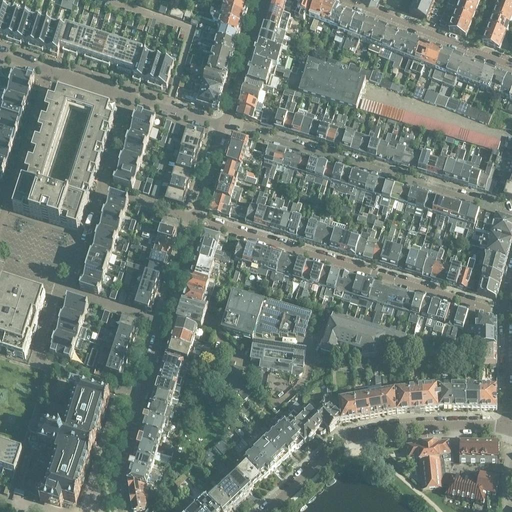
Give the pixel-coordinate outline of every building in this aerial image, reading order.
[(210,0),(225,4),(224,10),(245,16),(248,6),(227,0),(210,0)] [(271,0),(271,1),(298,9),(300,6),(287,2),(287,0),(271,0)] [(301,0),(301,3),(300,6),(298,11),(296,13),(295,18),(299,19),(304,21),(306,15),(310,7),(312,0),(301,0)] [(316,0),(310,18),(315,20),(310,31),(315,33),(319,22),(327,3),(317,0),(316,0)] [(415,0),(414,0),(412,7),(430,14),(433,7),(415,0)] [(469,0),(460,0),(458,5),(476,13),(480,4),(469,0)] [(511,5),(499,0),(495,11),(511,17),(511,5)] [(271,1),(268,9),(284,14),(285,10),(296,13),(298,9),(271,1)] [(327,3),(319,22),(325,24),(323,30),(325,31),(324,33),(326,33),(329,26),(336,7),(327,3)] [(0,35),(3,37),(12,8),(11,10),(1,7),(2,5),(0,9),(0,35)] [(166,15),(169,7),(162,5),(160,13),(166,15)] [(458,5),(455,14),(464,17),(461,26),(470,29),(476,13),(458,5)] [(336,7),(329,26),(335,28),(332,35),(336,37),(338,32),(339,30),(345,13),(342,12),(340,9),(336,7)] [(412,7),(409,15),(427,22),(430,14),(412,7)] [(13,43),(23,12),(12,8),(3,37),(7,38),(6,40),(13,43)] [(172,9),(170,17),(182,20),(184,12),(172,9)] [(204,14),(221,20),(242,27),(245,16),(224,10),(222,15),(203,9),(202,14),(204,14)] [(268,9),(266,17),(281,22),(295,27),(297,23),(292,22),(292,21),(282,18),(284,14),(268,9)] [(511,17),(495,11),(492,19),(510,26),(511,20),(511,17)] [(25,44),(34,15),(23,12),(13,43),(20,45),(21,42),(25,44)] [(345,13),(339,30),(338,32),(336,37),(334,41),(341,44),(339,50),(343,52),(349,37),(356,18),(345,13)] [(202,19),(220,24),(218,29),(220,30),(239,37),(242,27),(221,20),(204,14),(202,19)] [(455,14),(449,30),(448,31),(466,38),(470,29),(461,26),(464,17),(455,14)] [(35,50),(45,19),(34,15),(25,44),(29,45),(28,47),(35,50)] [(266,17),(263,26),(279,31),(280,26),(294,31),(295,27),(281,22),(266,17)] [(356,18),(349,37),(343,52),(354,56),(360,41),(367,22),(356,18)] [(47,50),(56,22),(45,19),(35,50),(42,52),(43,49),(47,50)] [(492,19),(489,27),(507,34),(510,26),(492,19)] [(57,57),(67,25),(66,26),(56,22),(47,50),(51,52),(50,54),(57,57)] [(367,22),(360,41),(371,45),(378,26),(367,22)] [(70,54),(79,26),(78,26),(77,28),(67,25),(57,57),(60,48),(63,50),(62,52),(70,54)] [(81,55),(89,29),(79,26),(70,54),(77,57),(77,54),(81,55)] [(279,31),(263,26),(261,34),(276,39),(284,41),(286,33),(279,31)] [(378,26),(371,45),(373,46),(372,48),(381,51),(382,49),(389,31),(378,26)] [(489,27),(486,36),(503,43),(507,34),(489,27)] [(91,61),(100,33),(89,29),(81,55),(85,57),(84,59),(91,61)] [(217,38),(217,39),(236,46),(239,37),(220,30),(219,34),(212,31),(211,36),(217,38)] [(389,31),(382,49),(381,51),(379,56),(390,61),(392,53),(393,54),(400,35),(389,31)] [(102,65),(111,36),(110,39),(100,35),(101,33),(100,33),(91,61),(102,65)] [(215,45),(214,50),(233,56),(236,46),(217,39),(217,38),(211,36),(204,34),(202,40),(215,45)] [(261,34),(258,43),(273,49),(275,44),(290,49),(292,44),(284,41),(276,39),(261,34)] [(400,35),(393,54),(392,53),(390,61),(389,62),(394,64),(392,69),(398,71),(403,58),(410,39),(400,35)] [(114,66),(122,40),(111,36),(102,65),(109,67),(110,65),(114,66)] [(486,36),(482,44),(500,51),(503,43),(486,36)] [(410,39),(403,58),(409,60),(405,73),(409,75),(414,62),(421,44),(410,39)] [(124,72),(132,46),(122,42),(122,40),(114,66),(117,67),(117,70),(124,72)] [(258,43),(253,60),(286,71),(289,59),(281,57),(282,52),(273,49),(258,43)] [(421,44),(414,62),(419,64),(418,67),(424,69),(425,66),(432,48),(421,44)] [(133,81),(143,49),(132,46),(124,72),(131,74),(132,72),(135,73),(132,81),(133,81)] [(212,55),(210,61),(230,67),(233,56),(214,50),(204,48),(203,52),(212,55)] [(432,48),(425,66),(431,69),(428,78),(432,80),(436,71),(443,52),(432,48)] [(144,82),(153,54),(143,50),(143,49),(133,81),(140,83),(141,81),(144,82)] [(443,52),(436,71),(442,73),(438,83),(443,85),(447,75),(454,57),(443,52)] [(154,88),(164,57),(163,59),(153,56),(154,54),(153,54),(144,82),(148,83),(147,86),(154,88)] [(308,61),(314,63),(317,57),(310,54),(308,61)] [(193,56),(189,67),(192,67),(200,70),(204,59),(193,56)] [(167,89),(176,61),(164,57),(154,88),(162,90),(162,88),(167,89)] [(454,57),(447,75),(458,79),(465,61),(454,57)] [(253,60),(250,71),(269,77),(271,71),(278,73),(279,72),(285,74),(286,71),(253,60)] [(209,66),(207,72),(227,78),(230,67),(210,61),(209,66)] [(465,61),(458,79),(468,83),(475,65),(465,61)] [(285,90),(296,93),(299,94),(304,95),(357,111),(366,82),(358,79),(326,68),(320,66),(309,62),(301,89),(293,86),(295,78),(290,76),(287,85),(285,90)] [(475,65),(468,83),(479,88),(486,69),(475,65)] [(361,70),(350,66),(347,75),(358,79),(361,70)] [(204,83),(204,84),(223,90),(227,78),(207,72),(200,70),(192,67),(190,74),(198,77),(197,81),(204,83)] [(486,69),(479,88),(490,92),(497,74),(486,69)] [(372,74),(361,70),(358,79),(369,83),(372,74)] [(250,71),(247,82),(266,88),(274,90),(276,90),(279,80),(269,77),(250,71)] [(14,73),(11,83),(31,90),(35,79),(14,73)] [(383,77),(372,73),(372,74),(369,83),(380,87),(383,77)] [(497,74),(490,92),(500,96),(507,78),(497,74)] [(511,79),(507,78),(500,96),(510,100),(511,96),(511,79)] [(393,84),(383,80),(380,87),(391,90),(393,84)] [(202,88),(201,94),(220,100),(223,90),(204,84),(204,83),(197,81),(195,86),(202,88)] [(247,82),(245,88),(261,93),(266,94),(267,92),(273,93),(274,90),(266,88),(247,82)] [(11,83),(8,94),(28,100),(31,90),(11,83)] [(404,88),(393,84),(391,90),(402,94),(404,88)] [(245,88),(241,99),(258,105),(262,106),(262,105),(266,107),(267,104),(263,103),(266,94),(261,93),(245,88)] [(428,92),(417,88),(413,97),(424,102),(428,92)] [(69,95),(52,90),(53,90),(13,212),(1,252),(7,254),(0,273),(0,352),(25,360),(29,362),(59,271),(65,273),(117,111),(100,105),(69,95)] [(280,113),(275,128),(285,131),(289,116),(293,104),(295,97),(296,93),(285,90),(284,96),(283,96),(289,98),(284,114),(280,113)] [(439,96),(428,92),(424,102),(435,106),(439,96)] [(8,94),(4,104),(25,110),(28,100),(8,94)] [(182,100),(197,105),(214,110),(214,109),(218,108),(220,100),(201,94),(199,100),(192,98),(192,97),(184,94),(182,100)] [(449,101),(439,96),(435,106),(446,110),(449,101)] [(241,99),(239,108),(256,113),(263,115),(271,118),(273,113),(257,109),(258,105),(241,99)] [(369,101),(363,100),(360,110),(365,112),(369,101)] [(460,105),(450,100),(446,110),(457,114),(460,105)] [(374,103),(372,102),(369,101),(365,112),(371,113),(374,103)] [(379,104),(374,103),(371,113),(376,115),(379,104)] [(4,104),(1,114),(21,121),(25,110),(4,104)] [(289,116),(285,131),(293,133),(297,118),(293,117),(296,105),(293,104),(289,116)] [(297,118),(293,133),(301,136),(306,121),(310,106),(305,104),(301,119),(297,118)] [(379,104),(376,115),(381,116),(384,106),(383,105),(379,104)] [(471,109),(461,104),(457,114),(468,118),(471,109)] [(386,118),(390,108),(384,106),(381,116),(386,118)] [(256,113),(239,108),(236,116),(261,124),(262,120),(267,121),(266,125),(274,128),(277,119),(271,118),(263,115),(256,113)] [(390,108),(386,118),(392,120),(395,109),(390,108)] [(482,112),(472,108),(468,118),(478,122),(482,112)] [(395,109),(392,120),(397,121),(400,111),(395,109)] [(402,123),(405,113),(406,112),(400,111),(397,121),(402,123)] [(156,118),(137,112),(134,123),(152,129),(156,118)] [(493,116),(482,112),(478,121),(489,126),(493,116)] [(1,114),(0,116),(0,125),(18,131),(21,121),(1,114)] [(314,123),(310,138),(318,141),(322,126),(325,116),(321,115),(319,119),(316,118),(314,123)] [(306,121),(301,136),(310,138),(314,123),(316,118),(307,116),(306,121)] [(322,126),(318,141),(326,143),(331,128),(326,127),(329,117),(325,116),(322,126)] [(331,128),(326,143),(334,146),(339,131),(343,117),(339,116),(337,123),(333,121),(331,128)] [(339,131),(334,146),(343,148),(347,133),(349,129),(345,128),(347,118),(343,117),(339,131)] [(347,133),(343,148),(351,151),(360,120),(357,119),(356,121),(355,121),(352,130),(349,129),(347,133)] [(377,128),(368,156),(376,159),(381,144),(377,142),(381,129),(380,129),(383,120),(379,119),(377,128)] [(360,120),(351,151),(359,154),(364,139),(360,137),(365,122),(360,120)] [(172,123),(166,121),(163,132),(168,134),(172,123)] [(149,139),(152,129),(134,123),(130,133),(149,139)] [(180,126),(175,124),(171,135),(177,137),(180,126)] [(0,125),(0,136),(15,141),(18,131),(0,125)] [(364,139),(359,154),(368,156),(377,128),(372,127),(368,140),(364,139)] [(205,134),(187,128),(184,139),(202,144),(205,134)] [(381,144),(376,159),(385,161),(393,133),(394,129),(390,128),(385,145),(381,144)] [(457,140),(462,141),(465,131),(460,130),(457,140)] [(465,131),(462,141),(467,143),(470,133),(465,131)] [(146,149),(149,139),(130,133),(127,143),(146,149)] [(393,133),(385,161),(393,164),(399,144),(395,142),(398,134),(393,133)] [(470,133),(467,143),(472,144),(475,134),(470,133)] [(427,143),(430,144),(432,140),(436,141),(437,137),(430,134),(427,143)] [(472,144),(477,146),(480,136),(475,134),(472,144)] [(399,144),(393,164),(401,166),(410,137),(406,135),(403,145),(399,144)] [(0,136),(0,147),(11,152),(15,141),(0,136)] [(477,146),(482,147),(485,137),(480,136),(477,146)] [(233,137),(230,146),(246,150),(254,153),(264,155),(267,147),(233,137)] [(410,137),(401,166),(409,169),(414,154),(410,153),(415,138),(410,137)] [(482,147),(487,149),(490,139),(485,137),(482,147)] [(202,144),(184,139),(181,149),(199,155),(202,144)] [(487,149),(492,150),(495,140),(490,139),(487,149)] [(492,150),(497,152),(500,142),(495,140),(492,150)] [(142,160),(146,149),(127,143),(124,154),(142,160)] [(230,146),(228,154),(244,159),(252,162),(253,158),(254,157),(245,154),(246,150),(230,146)] [(439,161),(434,176),(443,179),(447,164),(448,164),(450,158),(446,157),(447,153),(446,152),(447,147),(444,146),(441,155),(439,161)] [(0,147),(0,159),(8,162),(11,152),(0,147)] [(414,154),(409,169),(418,171),(424,150),(425,148),(421,147),(419,155),(414,154)] [(447,164),(443,179),(451,182),(456,167),(461,150),(462,148),(459,147),(459,150),(457,149),(454,159),(450,158),(448,164),(447,164)] [(269,148),(264,163),(263,169),(267,170),(262,187),(266,188),(269,179),(274,166),(278,151),(269,148)] [(424,150),(418,171),(426,174),(431,159),(434,151),(425,148),(424,150)] [(196,165),(199,155),(181,149),(178,160),(196,165)] [(456,167),(451,182),(460,184),(465,169),(461,168),(466,152),(461,150),(456,167)] [(278,151),(274,166),(269,179),(273,180),(276,171),(280,173),(282,168),(286,153),(278,151)] [(286,153),(282,168),(280,173),(284,174),(279,191),(283,192),(286,184),(290,171),(295,156),(286,153)] [(481,174),(477,189),(486,192),(489,180),(491,181),(495,170),(498,159),(499,155),(493,153),(489,165),(484,165),(483,170),(482,174),(481,174)] [(139,170),(142,160),(124,154),(121,164),(139,170)] [(228,154),(225,162),(241,167),(243,164),(261,169),(262,165),(255,163),(252,162),(244,159),(228,154)] [(295,156),(290,171),(286,184),(290,186),(294,172),(299,174),(304,158),(295,156)] [(465,169),(460,184),(468,187),(473,172),(478,158),(473,157),(469,171),(465,169)] [(304,158),(299,174),(297,180),(300,181),(299,188),(303,189),(305,183),(307,176),(312,161),(304,158)] [(473,172),(468,187),(477,189),(481,174),(483,170),(479,169),(482,160),(478,158),(473,172)] [(0,159),(0,170),(5,172),(8,162),(0,159)] [(431,159),(426,174),(434,176),(439,161),(431,159)] [(500,171),(511,175),(511,163),(508,162),(498,159),(495,170),(500,172),(500,171)] [(193,176),(196,165),(178,160),(175,170),(193,176)] [(312,161),(307,176),(305,183),(313,185),(316,179),(320,163),(312,161)] [(225,162),(222,171),(239,176),(254,180),(256,176),(240,171),(241,167),(225,162)] [(320,163),(316,179),(313,185),(322,188),(324,181),(329,166),(320,163)] [(136,180),(139,170),(121,164),(117,174),(136,180)] [(329,166),(324,181),(322,188),(320,194),(324,195),(328,182),(332,184),(337,168),(329,166)] [(337,168),(332,184),(336,185),(332,198),(337,199),(341,186),(345,171),(337,168)] [(189,186),(193,176),(175,170),(171,181),(189,186)] [(222,171),(220,179),(236,184),(238,180),(256,186),(257,181),(254,180),(239,176),(222,171)] [(345,171),(341,186),(337,199),(341,200),(345,187),(349,189),(354,173),(345,171)] [(500,184),(508,187),(511,188),(511,175),(500,171),(498,177),(502,178),(500,184)] [(354,173),(349,189),(353,190),(349,202),(353,204),(357,191),(362,176),(354,173)] [(132,191),(136,180),(117,174),(114,185),(132,191)] [(362,176),(357,191),(353,204),(357,205),(361,192),(366,194),(370,178),(362,176)] [(370,178),(366,194),(364,199),(367,200),(365,207),(370,209),(374,196),(375,196),(379,181),(370,178)] [(220,179),(217,188),(234,193),(242,195),(243,191),(235,188),(236,184),(220,179)] [(489,180),(486,192),(491,194),(493,188),(494,188),(496,182),(491,181),(489,180)] [(186,197),(189,186),(171,181),(168,191),(186,197)] [(379,181),(375,196),(374,196),(370,209),(374,210),(378,198),(382,199),(387,183),(379,181)] [(387,183),(382,199),(387,200),(383,211),(388,213),(391,201),(396,186),(387,183)] [(148,196),(152,185),(146,184),(143,195),(148,196)] [(396,186),(391,201),(388,213),(392,214),(395,203),(399,204),(404,189),(396,186)] [(160,189),(154,187),(151,197),(157,199),(160,189)] [(217,188),(215,196),(231,201),(233,197),(247,201),(248,197),(242,195),(234,193),(217,188)] [(404,189),(399,204),(397,212),(405,214),(408,207),(413,191),(404,189)] [(183,207),(186,197),(168,191),(165,202),(183,207)] [(413,191),(408,207),(405,214),(403,222),(408,223),(411,211),(415,212),(416,209),(421,194),(413,191)] [(246,222),(246,224),(254,226),(260,208),(264,194),(260,193),(256,207),(251,206),(249,211),(248,215),(247,220),(246,222)] [(260,208),(254,226),(263,229),(268,211),(264,210),(269,196),(264,194),(260,208)] [(421,194),(416,209),(420,210),(419,216),(418,216),(415,226),(420,227),(425,212),(429,196),(421,194)] [(125,213),(129,202),(110,196),(110,197),(107,207),(125,213)] [(215,196),(212,205),(229,210),(248,215),(249,211),(238,207),(230,205),(231,201),(215,196)] [(429,196),(425,212),(420,227),(425,228),(427,219),(429,213),(433,214),(438,199),(429,196)] [(438,199),(433,214),(437,215),(434,227),(438,228),(441,217),(446,201),(438,199)] [(270,203),(268,211),(263,229),(271,231),(276,213),(280,201),(277,200),(275,205),(270,203)] [(446,201),(441,217),(438,228),(438,229),(442,230),(446,218),(449,219),(450,219),(455,204),(446,201)] [(276,213),(271,231),(279,234),(285,216),(287,209),(283,208),(284,205),(280,203),(276,213)] [(285,216),(279,234),(288,236),(293,219),(294,219),(298,206),(294,204),(289,217),(285,216)] [(293,219),(288,236),(296,239),(302,221),(298,220),(302,206),(298,204),(298,206),(294,219),(293,219)] [(455,204),(450,219),(449,219),(448,224),(452,226),(450,234),(454,235),(456,228),(458,222),(463,206),(455,204)] [(229,210),(212,205),(210,213),(229,219),(231,215),(247,220),(248,215),(229,210)] [(463,206),(458,222),(456,228),(465,231),(467,224),(472,209),(463,206)] [(122,223),(125,213),(107,207),(103,217),(122,223)] [(302,221),(296,239),(304,242),(314,210),(315,208),(311,207),(306,222),(302,221)] [(472,209),(467,224),(465,231),(468,232),(463,248),(468,250),(470,250),(476,231),(474,231),(476,222),(480,212),(472,209)] [(314,210),(304,242),(313,244),(318,226),(315,225),(319,211),(314,210)] [(318,226),(313,244),(322,247),(327,229),(331,216),(332,213),(328,211),(324,224),(320,223),(319,226),(318,226)] [(486,222),(494,225),(511,230),(511,221),(480,212),(476,222),(485,225),(486,222)] [(327,229),(322,247),(329,249),(335,231),(331,230),(333,224),(332,223),(334,217),(331,216),(327,229)] [(118,234),(122,223),(103,217),(100,228),(118,234)] [(162,225),(161,230),(177,235),(180,225),(153,217),(152,222),(162,225)] [(474,231),(476,231),(491,236),(511,241),(511,230),(494,225),(486,222),(485,225),(476,222),(474,231)] [(344,234),(338,252),(346,254),(352,236),(348,235),(351,225),(347,224),(346,226),(344,234)] [(335,231),(329,249),(338,252),(344,234),(346,226),(342,225),(340,233),(335,231)] [(388,239),(380,264),(388,267),(394,249),(390,248),(394,235),(396,228),(392,227),(389,235),(388,239)] [(115,244),(118,234),(100,228),(97,238),(115,244)] [(147,235),(158,239),(174,243),(177,235),(161,230),(160,234),(148,230),(147,235)] [(360,239),(355,257),(363,259),(369,242),(372,231),(368,230),(367,235),(362,234),(360,239)] [(369,242),(363,259),(372,262),(377,244),(373,243),(377,233),(372,231),(369,242)] [(204,232),(201,242),(218,247),(219,242),(227,244),(228,242),(228,240),(221,237),(204,232)] [(148,245),(156,247),(172,252),(174,243),(158,239),(147,235),(143,233),(142,238),(149,240),(148,245)] [(352,236),(346,254),(355,257),(360,239),(352,236)] [(473,240),(488,245),(510,252),(511,242),(511,241),(491,236),(490,240),(475,236),(473,240)] [(377,244),(372,262),(380,264),(388,239),(384,237),(381,245),(377,244)] [(112,254),(115,244),(97,238),(93,248),(112,254)] [(394,249),(388,267),(397,270),(406,240),(402,239),(398,250),(394,249)] [(406,240),(397,270),(405,272),(412,248),(409,247),(410,242),(406,240)] [(487,251),(485,257),(507,262),(510,252),(488,245),(473,240),(471,247),(487,251)] [(416,256),(411,254),(405,272),(414,275),(419,257),(424,242),(420,241),(416,256)] [(201,242),(199,250),(215,255),(230,260),(231,256),(220,252),(221,248),(218,247),(201,242)] [(419,257),(414,275),(422,277),(428,259),(424,258),(427,247),(428,243),(424,242),(419,257)] [(239,245),(237,252),(234,261),(234,262),(239,263),(233,283),(237,284),(241,271),(243,264),(249,246),(240,243),(239,245)] [(136,251),(144,253),(153,256),(169,261),(172,252),(156,247),(154,252),(144,249),(144,248),(132,245),(131,249),(136,251)] [(249,246),(243,264),(241,271),(245,272),(249,273),(251,267),(257,248),(249,246)] [(428,259),(422,277),(431,280),(436,262),(440,251),(440,249),(436,247),(432,261),(428,259)] [(108,265),(112,254),(93,248),(90,259),(108,265)] [(265,251),(257,248),(251,267),(249,273),(258,276),(260,269),(265,251)] [(136,251),(131,249),(128,258),(134,260),(136,251)] [(199,250),(196,260),(213,265),(214,260),(229,264),(230,260),(215,255),(199,250)] [(268,272),(274,254),(265,251),(260,269),(258,276),(258,277),(260,278),(260,277),(262,277),(264,271),(268,272)] [(436,262),(431,280),(439,282),(444,265),(441,263),(442,258),(443,258),(444,252),(440,251),(436,262)] [(152,261),(150,265),(167,270),(169,261),(153,256),(144,253),(143,258),(152,261)] [(283,256),(274,254),(268,272),(273,273),(270,280),(272,281),(274,282),(277,275),(283,256)] [(462,270),(457,288),(467,291),(467,290),(472,273),(475,263),(475,262),(477,257),(472,255),(471,261),(470,261),(467,271),(462,270)] [(290,259),(283,256),(277,275),(274,282),(278,283),(282,284),(283,283),(285,277),(290,259)] [(503,277),(507,262),(485,257),(485,259),(477,256),(477,257),(475,262),(485,265),(483,272),(503,277)] [(444,265),(439,282),(448,285),(448,283),(454,265),(456,258),(452,257),(449,266),(444,265)] [(105,275),(108,265),(90,259),(87,269),(105,275)] [(290,259),(285,277),(283,283),(287,284),(285,292),(289,294),(292,284),(293,280),(299,261),(290,259)] [(196,260),(193,269),(212,275),(218,277),(219,275),(220,272),(218,272),(220,267),(215,265),(213,265),(196,260)] [(307,264),(299,261),(293,280),(292,284),(300,287),(302,283),(301,283),(301,282),(307,264)] [(310,285),(316,266),(307,264),(301,282),(301,283),(302,283),(300,287),(299,291),(303,292),(300,304),(304,305),(310,285)] [(135,271),(147,275),(164,279),(167,270),(150,265),(149,270),(136,266),(135,271)] [(448,283),(448,285),(457,288),(462,270),(463,268),(454,265),(448,283)] [(316,266),(310,285),(304,305),(308,306),(310,300),(308,300),(310,293),(311,292),(312,293),(314,286),(318,287),(324,269),(316,266)] [(102,285),(105,275),(87,269),(83,279),(102,285)] [(193,269),(190,279),(209,284),(210,285),(215,286),(217,279),(218,277),(212,275),(193,269)] [(324,269),(318,287),(323,289),(320,299),(324,300),(325,297),(327,290),(332,272),(324,269)] [(482,276),(480,282),(500,288),(503,277),(483,272),(479,271),(478,275),(482,276)] [(341,274),(332,272),(327,290),(325,297),(329,299),(331,291),(335,293),(341,274)] [(162,280),(144,274),(140,285),(158,291),(162,280)] [(341,274),(335,293),(334,298),(342,300),(350,277),(341,274)] [(358,279),(350,277),(342,300),(346,302),(346,304),(350,305),(352,298),(358,279)] [(102,285),(83,279),(80,290),(98,296),(102,285)] [(190,279),(187,290),(205,296),(209,284),(190,279)] [(358,279),(352,298),(350,305),(347,312),(346,317),(354,320),(355,316),(356,314),(352,313),(356,299),(361,300),(366,282),(358,279)] [(366,282),(361,300),(365,302),(362,311),(366,313),(369,303),(375,284),(366,282)] [(480,282),(477,294),(496,300),(500,288),(480,282)] [(225,302),(231,303),(222,333),(254,342),(256,336),(265,304),(254,301),(255,296),(257,290),(254,290),(245,287),(241,286),(237,284),(233,283),(231,283),(228,294),(225,302)] [(383,287),(375,284),(369,303),(367,310),(369,311),(369,310),(371,310),(373,304),(377,305),(383,287)] [(158,291),(140,285),(137,296),(155,302),(158,291)] [(391,290),(383,287),(377,305),(374,313),(371,322),(371,325),(380,328),(384,316),(384,315),(382,315),(385,305),(387,305),(391,290)] [(113,289),(109,300),(115,302),(118,291),(113,289)] [(187,290),(183,304),(202,309),(205,298),(207,299),(208,297),(206,296),(205,296),(187,290)] [(387,305),(385,305),(382,315),(384,315),(384,316),(392,318),(394,310),(400,292),(391,290),(387,305)] [(127,293),(121,291),(118,303),(123,304),(127,293)] [(408,295),(400,292),(394,310),(398,312),(396,318),(398,319),(398,320),(400,321),(408,295)] [(417,297),(408,295),(400,321),(402,321),(403,320),(405,321),(406,314),(411,316),(417,297)] [(155,302),(137,296),(133,308),(151,313),(155,302)] [(255,296),(254,301),(265,304),(256,336),(262,338),(263,335),(271,338),(272,335),(279,338),(280,335),(287,338),(288,335),(296,337),(297,335),(304,337),(311,313),(255,296)] [(417,297),(411,316),(409,323),(417,325),(420,318),(425,300),(417,297)] [(85,318),(88,307),(68,300),(64,311),(85,318)] [(420,318),(417,325),(415,331),(420,333),(424,319),(428,321),(433,302),(425,300),(420,318)] [(433,302),(428,321),(432,322),(430,329),(432,329),(432,330),(434,331),(436,323),(442,305),(433,302)] [(183,304),(177,323),(198,329),(202,330),(208,311),(202,309),(183,304)] [(442,305),(436,323),(434,331),(433,332),(437,333),(440,324),(445,326),(450,310),(451,308),(442,305)] [(450,310),(445,326),(445,327),(449,328),(446,340),(450,341),(451,339),(454,330),(454,329),(460,310),(451,308),(450,310)] [(469,313),(460,310),(454,330),(450,341),(447,352),(452,352),(463,350),(463,345),(454,345),(458,330),(463,332),(465,324),(467,318),(469,313)] [(81,329),(85,318),(64,311),(60,322),(81,329)] [(110,314),(105,312),(101,323),(106,325),(110,314)] [(333,313),(333,314),(331,321),(330,320),(321,354),(334,358),(338,345),(363,353),(362,359),(378,358),(380,358),(380,357),(384,357),(390,356),(401,355),(407,336),(400,334),(397,333),(390,331),(380,328),(371,325),(363,323),(354,320),(346,317),(341,316),(335,314),(333,313)] [(497,322),(476,315),(469,313),(467,318),(476,320),(476,335),(497,334),(497,322)] [(140,324),(122,318),(119,329),(137,335),(140,324)] [(78,340),(81,329),(60,322),(57,333),(78,340)] [(177,323),(173,333),(195,340),(198,341),(202,330),(198,329),(177,323)] [(137,335),(119,329),(115,340),(133,346),(137,335)] [(74,351),(78,340),(57,333),(53,344),(74,351)] [(173,333),(170,343),(192,350),(195,340),(173,333)] [(497,334),(476,335),(476,349),(497,347),(497,334)] [(414,339),(407,337),(405,344),(412,346),(414,339)] [(133,346),(115,340),(112,351),(130,357),(133,346)] [(307,350),(254,342),(250,362),(261,364),(260,371),(292,376),(299,377),(303,375),(307,350)] [(170,343),(167,355),(175,358),(174,360),(190,365),(202,368),(204,361),(193,358),(195,351),(192,350),(170,343)] [(70,362),(74,351),(53,344),(50,355),(70,362)] [(436,352),(437,346),(430,344),(428,353),(436,352)] [(484,350),(484,361),(480,361),(479,366),(484,366),(491,366),(497,366),(497,361),(498,361),(497,349),(484,350)] [(126,368),(130,357),(112,351),(108,362),(126,368)] [(92,369),(96,358),(90,356),(87,367),(92,369)] [(166,357),(162,370),(181,375),(185,376),(186,370),(188,371),(190,365),(174,360),(166,357)] [(230,361),(225,375),(231,378),(236,363),(230,361)] [(126,368),(108,362),(105,373),(122,379),(126,368)] [(338,363),(331,366),(332,372),(339,369),(338,363)] [(237,366),(234,377),(241,379),(244,369),(237,366)] [(162,370),(159,382),(177,387),(181,389),(185,376),(181,375),(162,370)] [(467,411),(467,387),(467,373),(459,373),(460,383),(452,383),(452,387),(453,411),(467,411)] [(243,381),(231,378),(225,375),(222,388),(235,392),(239,393),(243,381)] [(367,389),(368,396),(370,419),(383,417),(381,393),(380,390),(380,388),(379,378),(372,379),(374,388),(367,389)] [(410,413),(408,390),(408,380),(402,380),(403,390),(395,391),(397,414),(410,413)] [(480,381),(481,388),(481,411),(497,411),(497,381),(485,381),(480,381)] [(155,392),(155,394),(173,399),(174,399),(179,401),(180,396),(175,395),(177,388),(177,387),(159,382),(155,392)] [(453,411),(452,387),(452,383),(438,383),(438,387),(439,411),(453,411)] [(96,439),(97,435),(99,430),(100,425),(101,420),(103,415),(104,410),(105,410),(109,396),(72,384),(70,390),(77,393),(76,398),(71,411),(70,417),(66,430),(65,429),(64,431),(58,429),(59,427),(58,427),(57,429),(52,427),(53,426),(52,425),(51,427),(46,425),(46,424),(45,423),(46,420),(37,418),(35,424),(35,426),(31,428),(30,427),(29,427),(30,428),(29,432),(28,432),(28,433),(29,433),(31,437),(30,438),(31,439),(29,445),(37,447),(38,445),(39,445),(40,444),(45,445),(45,447),(46,447),(47,446),(52,447),(51,449),(52,449),(53,447),(58,449),(58,451),(56,457),(57,457),(53,469),(51,474),(48,484),(47,489),(45,493),(43,493),(43,492),(43,493),(40,494),(39,493),(39,494),(40,495),(39,498),(38,498),(39,498),(40,501),(40,502),(41,501),(50,504),(59,507),(60,507),(63,499),(75,503),(80,490),(79,489),(81,485),(82,480),(84,475),(86,470),(87,465),(89,460),(91,455),(92,455),(92,456),(93,456),(93,455),(93,454),(93,453),(92,453),(93,448),(94,448),(94,447),(94,448),(94,447),(95,447),(96,447),(96,446),(95,445),(95,446),(94,446),(96,440),(96,439)] [(422,385),(422,389),(424,412),(439,411),(438,387),(430,388),(429,384),(422,385)] [(422,389),(422,385),(415,385),(415,389),(408,390),(410,413),(424,412),(422,389)] [(467,411),(481,411),(481,388),(467,387),(467,411)] [(380,390),(381,393),(383,417),(397,414),(395,391),(395,388),(380,390)] [(234,400),(237,393),(227,390),(225,398),(234,400)] [(326,430),(329,433),(336,427),(340,424),(340,417),(339,401),(339,399),(331,399),(331,391),(326,391),(326,396),(325,396),(323,397),(322,399),(323,401),(310,413),(324,427),(326,430)] [(155,394),(152,405),(154,406),(170,411),(172,412),(175,405),(177,406),(179,401),(174,399),(173,399),(155,394)] [(239,409),(245,403),(237,396),(233,409),(235,411),(238,408),(239,409)] [(368,396),(355,398),(357,421),(370,419),(368,396)] [(355,398),(339,401),(340,417),(340,424),(341,424),(357,421),(355,398)] [(297,418),(300,421),(314,435),(317,432),(320,435),(322,434),(323,434),(325,432),(325,431),(326,430),(324,427),(310,413),(309,413),(305,408),(304,410),(299,404),(291,411),(297,418)] [(151,405),(147,418),(168,424),(169,424),(173,412),(172,412),(170,411),(154,406),(152,405),(151,405)] [(143,431),(161,436),(163,429),(166,430),(168,424),(147,418),(145,417),(143,422),(146,423),(143,431)] [(292,421),(288,425),(292,429),(291,430),(299,439),(300,438),(302,440),(301,441),(304,444),(305,445),(306,444),(309,443),(310,441),(312,439),(313,437),(314,436),(314,435),(300,421),(297,418),(293,422),(292,421)] [(269,428),(274,433),(292,452),(293,453),(296,450),(298,449),(304,444),(301,441),(302,440),(300,438),(299,439),(291,430),(292,429),(288,425),(285,423),(285,424),(282,421),(276,428),(273,425),(269,428)] [(269,438),(264,443),(282,461),(292,452),(274,433),(269,428),(265,432),(269,438)] [(140,439),(139,444),(159,450),(159,449),(173,454),(175,454),(176,450),(172,448),(172,447),(162,444),(164,437),(163,437),(161,436),(143,431),(141,439),(140,439)] [(10,447),(0,443),(0,468),(3,469),(10,447)] [(221,457),(227,449),(221,443),(213,449),(221,457)] [(252,450),(254,453),(272,471),(282,461),(264,443),(258,449),(255,447),(252,450)] [(407,447),(408,461),(419,460),(422,491),(442,489),(442,486),(441,475),(445,475),(446,475),(444,462),(451,461),(449,443),(438,444),(418,446),(407,447)] [(470,443),(460,443),(460,465),(470,465),(470,443)] [(480,443),(470,443),(470,465),(479,465),(480,443)] [(489,444),(480,443),(479,465),(489,465),(489,444)] [(136,456),(135,457),(155,463),(157,464),(160,456),(171,460),(173,454),(159,449),(159,450),(139,444),(137,448),(138,448),(136,456)] [(499,444),(489,444),(489,465),(496,465),(497,460),(499,460),(499,444)] [(21,450),(10,447),(3,469),(14,472),(21,450)] [(262,481),(272,471),(254,453),(249,448),(239,457),(247,466),(262,481)] [(192,464),(201,456),(195,450),(187,458),(192,464)] [(131,463),(129,469),(132,469),(151,475),(162,479),(165,480),(166,476),(163,475),(158,473),(158,472),(153,470),(155,463),(135,457),(133,463),(133,464),(131,463)] [(235,472),(238,475),(253,490),(262,481),(260,479),(247,466),(246,466),(243,463),(235,472)] [(132,469),(128,482),(129,482),(147,488),(149,481),(156,483),(157,481),(160,482),(162,479),(151,475),(132,469)] [(225,481),(228,484),(243,499),(253,490),(238,475),(235,472),(225,481)] [(484,506),(490,476),(480,474),(479,482),(474,503),(484,506)] [(455,499),(460,478),(445,475),(441,476),(442,486),(448,487),(446,497),(455,499)] [(496,497),(500,478),(490,476),(486,495),(496,497)] [(464,501),(469,480),(460,478),(455,499),(464,501)] [(474,503),(479,482),(469,480),(464,501),(474,503)] [(216,489),(219,492),(234,508),(243,499),(228,484),(225,481),(216,489)] [(147,488),(129,482),(130,492),(131,497),(148,497),(152,497),(152,495),(148,495),(147,488)] [(207,498),(210,501),(209,502),(219,511),(229,511),(234,508),(219,492),(216,489),(207,498)] [(184,495),(182,494),(179,498),(184,504),(188,500),(184,495)] [(189,502),(191,504),(196,508),(200,511),(219,511),(209,502),(210,501),(207,498),(206,499),(201,494),(195,500),(188,494),(185,497),(189,502)] [(148,497),(131,497),(132,511),(141,511),(146,511),(146,508),(147,508),(146,502),(152,501),(151,503),(153,504),(158,496),(152,495),(152,497),(148,497)]
